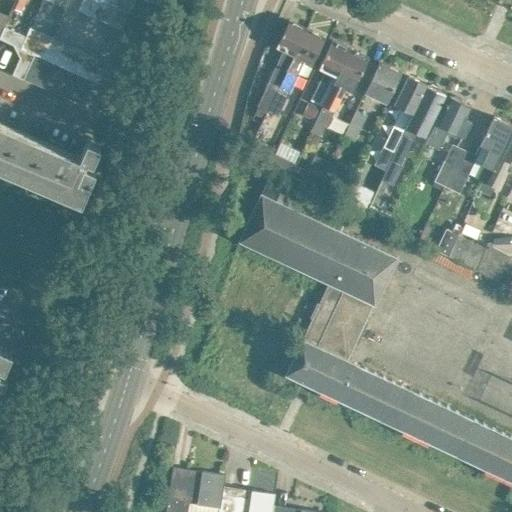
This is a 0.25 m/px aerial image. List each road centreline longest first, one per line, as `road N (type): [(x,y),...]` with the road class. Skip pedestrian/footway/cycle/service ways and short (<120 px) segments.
road 1 (tertiary): [(126,380),(242,0)]
road 2 (residential): [(378,495),(126,380)]
road 3 (residential): [(511,81),(341,0)]
road 4 (tertiary): [(81,511),(126,380)]
road 5 (residential): [(125,129),(0,75)]
